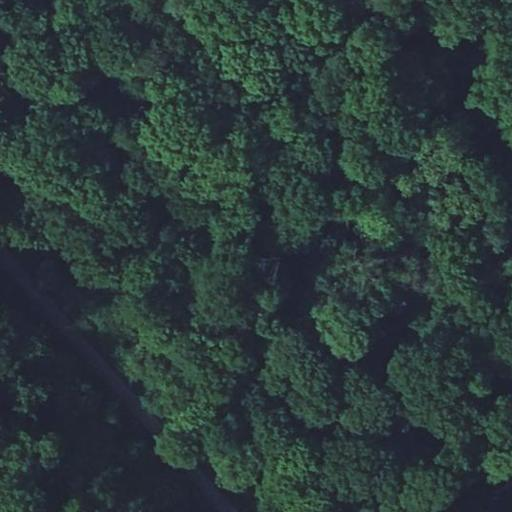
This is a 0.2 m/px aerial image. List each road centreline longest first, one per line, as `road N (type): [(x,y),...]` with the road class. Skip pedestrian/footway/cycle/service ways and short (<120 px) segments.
road 1 (track): [(511,10),(101,368)]
road 2 (track): [(0,253),(227,511)]
road 3 (track): [(245,0),(223,53),(123,60),(67,0)]
